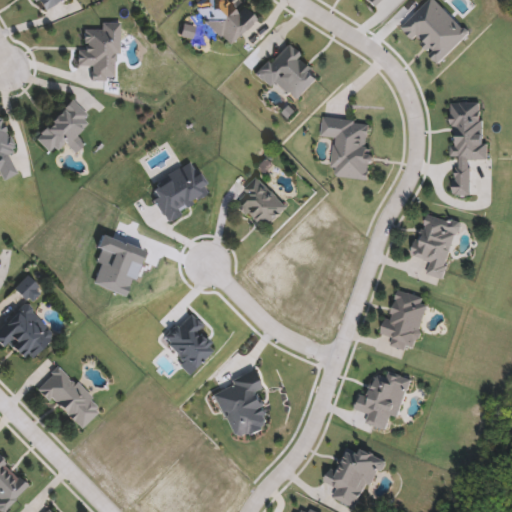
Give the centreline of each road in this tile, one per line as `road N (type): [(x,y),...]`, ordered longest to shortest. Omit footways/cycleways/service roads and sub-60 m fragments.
road 1 (residential): [(290,0),(396,72),(414,103),(419,144),(414,180),(373,255),(313,431),(249,511)]
road 2 (residential): [(335,361),(264,324),(210,268)]
road 3 (residential): [(108,511),(0,397)]
